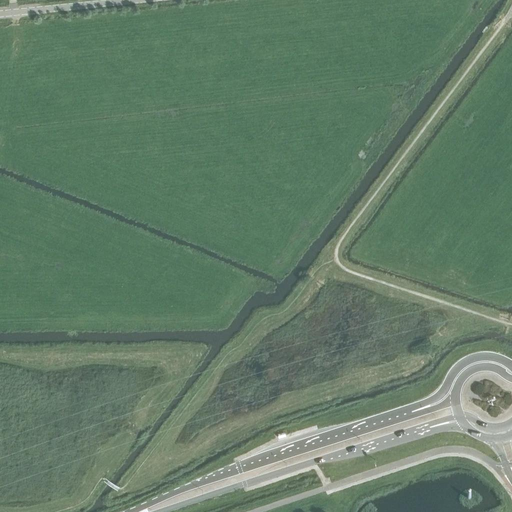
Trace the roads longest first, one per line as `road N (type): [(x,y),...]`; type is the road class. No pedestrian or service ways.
road 1 (secondary): [(418,409),(238,467),(134,511)]
road 2 (secondary): [(160,511),(425,428)]
road 3 (unclassified): [(0,15),(141,0)]
